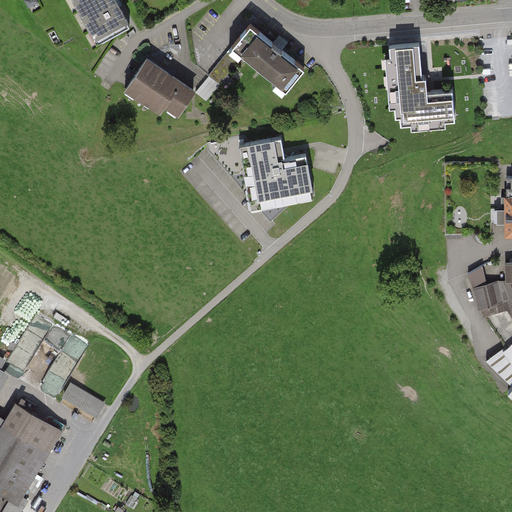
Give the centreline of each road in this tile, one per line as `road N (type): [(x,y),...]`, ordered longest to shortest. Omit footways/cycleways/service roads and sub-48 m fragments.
road 1 (residential): [(327,30),(356,124),(351,165),(334,198),(145,364),(55,511)]
road 2 (residential): [(511,15),(327,30)]
